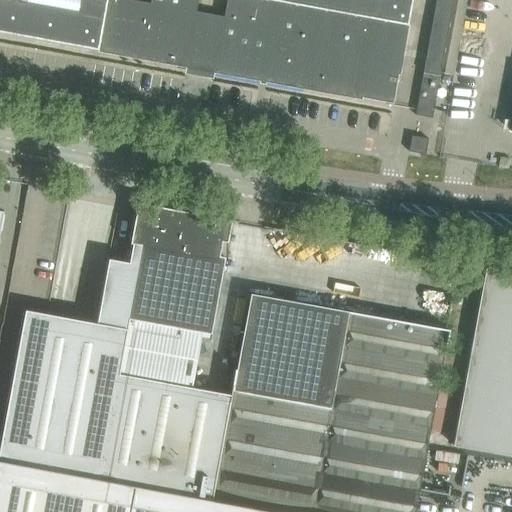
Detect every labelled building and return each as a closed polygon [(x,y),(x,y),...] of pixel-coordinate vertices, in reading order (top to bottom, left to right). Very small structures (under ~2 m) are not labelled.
[(215,66),(214,71),(260,80),(260,76),(266,77),(266,81),(393,104),(393,102),(411,0),(0,0),(0,32),(98,50),(99,44),(112,47),(111,53),(186,66),(187,60),(215,66)] [(432,118),(433,110),(453,0),(436,0),(415,115),(432,118)] [(425,155),(425,154),(428,139),(412,136),(409,152),(425,155)] [(500,157),(498,167),(508,169),(510,159),(500,157)] [(108,259),(96,324),(126,329),(128,319),(202,333),(211,334),(224,261),(227,262),(228,258),(219,257),(222,242),(227,243),(231,221),(138,204),(130,244),(132,244),(128,263),(127,263),(108,259)] [(511,273),(485,268),(485,269),(453,447),(511,457),(511,273)] [(235,370),(230,395),(331,414),(349,314),(350,312),(250,294),(237,370),(235,370)] [(25,311),(0,445),(0,460),(211,500),(230,395),(192,388),(117,375),(126,329),(96,324),(25,311)] [(349,314),(331,414),(313,511),(415,511),(421,482),(425,457),(448,332),(349,314)] [(126,329),(117,375),(192,388),(202,333),(128,319),(126,329)] [(230,395),(211,500),(272,511),(313,511),(331,414),(230,395)] [(0,511),(272,511),(211,500),(0,460),(0,511)]
